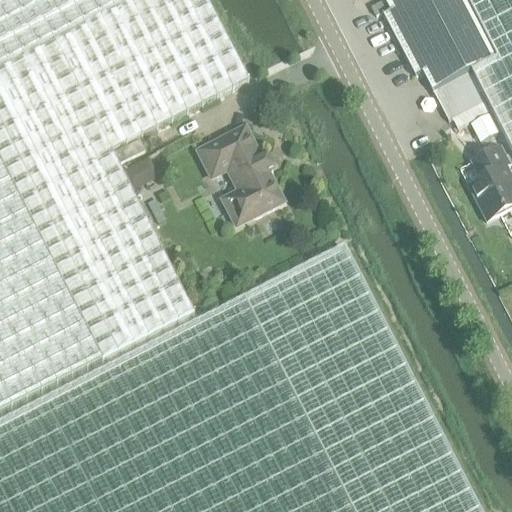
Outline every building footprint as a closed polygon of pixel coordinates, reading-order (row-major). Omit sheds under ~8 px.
[(0,0),(0,415),(193,316),(111,156),(248,86),(203,0),(0,0)] [(511,0),(396,0),(386,5),(392,16),(384,20),(390,32),(415,82),(425,78),(434,96),(449,125),(453,123),(458,133),(488,117),(489,117),(491,119),(501,138),(511,159),(511,0)] [(377,19),(388,13),(383,4),(372,11),(377,19)] [(491,119),(472,129),(482,148),(501,138),(491,119)] [(283,206),(267,176),(274,173),(267,160),(260,163),(245,133),(199,157),(212,182),(226,175),(238,197),(224,205),(237,230),(254,221),(257,222),(274,213),(275,210),(283,206)] [(139,145),(115,157),(121,170),(146,157),(139,145)] [(487,226),(511,212),(511,180),(507,170),(510,169),(500,151),(476,163),(485,180),(467,189),(487,226)] [(149,162),(123,175),(133,194),(159,181),(149,162)] [(0,426),(0,511),(476,511),(343,251),(243,302),(0,426)]
